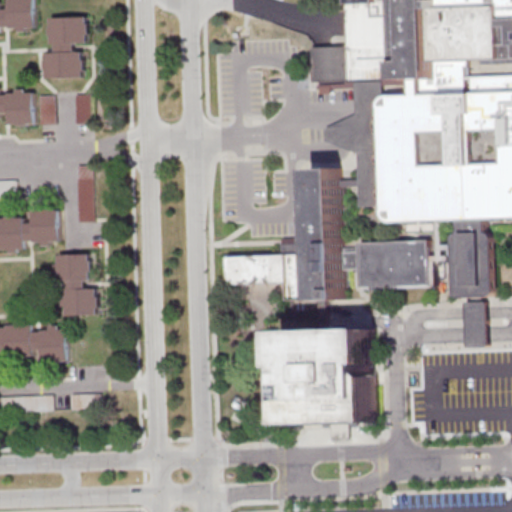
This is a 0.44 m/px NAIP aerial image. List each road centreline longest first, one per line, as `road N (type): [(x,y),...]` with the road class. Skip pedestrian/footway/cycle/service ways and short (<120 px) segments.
road 1 (residential): [(143,0),(157,459)]
road 2 (residential): [(207,458),(192,0)]
road 3 (residential): [(197,141),(0,156)]
road 4 (residential): [(209,494),(363,489),(402,472)]
road 5 (residential): [(401,452),(207,458)]
road 6 (residential): [(0,501),(158,496)]
road 7 (residential): [(157,459),(0,464)]
